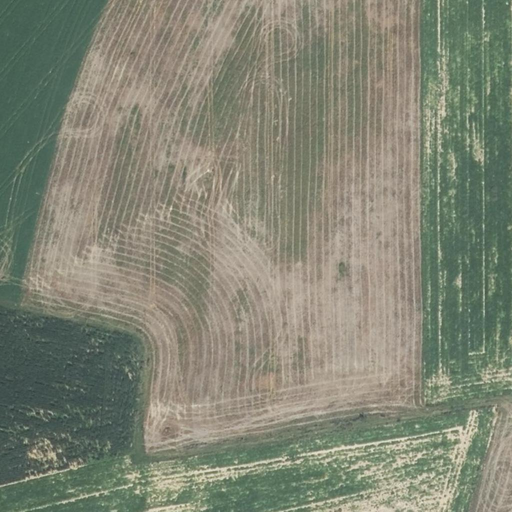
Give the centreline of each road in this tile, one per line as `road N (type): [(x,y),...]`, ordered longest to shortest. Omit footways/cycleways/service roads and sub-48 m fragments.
road 1 (track): [(511,402),(157,462)]
road 2 (track): [(0,304),(101,321),(138,337),(149,359),(135,452),(157,462)]
